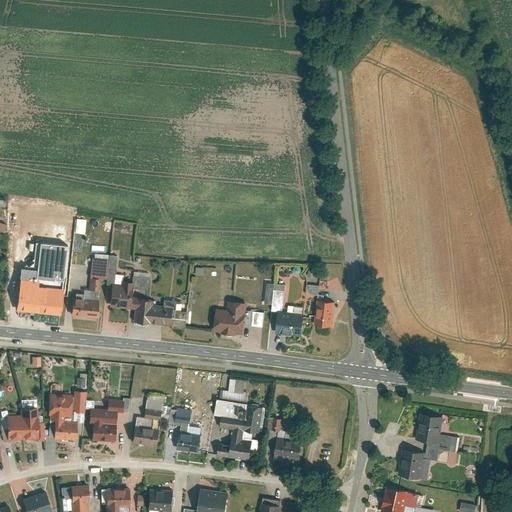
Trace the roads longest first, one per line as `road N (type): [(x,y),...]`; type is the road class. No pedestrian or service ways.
road 1 (unclassified): [(365,374),(325,0)]
road 2 (tertiary): [(365,374),(0,332)]
road 3 (residential): [(0,482),(121,463),(315,486)]
road 4 (tertiary): [(511,393),(365,374)]
